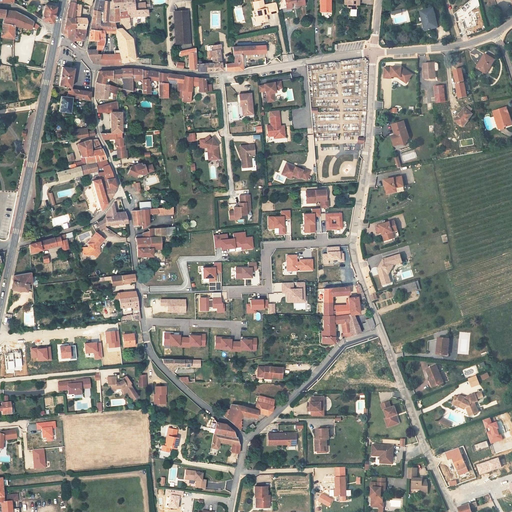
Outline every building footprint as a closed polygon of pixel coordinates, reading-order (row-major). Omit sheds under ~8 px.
[(77,0),(70,0),(69,7),(67,18),(75,19),(75,17),(74,17),(77,0)] [(77,0),(74,17),(75,17),(75,19),(74,27),(86,29),(87,21),(85,18),(78,18),(79,4),(84,4),(84,7),(88,7),(89,0),(77,0)] [(101,14),(101,0),(95,0),(93,14),(98,14),(101,14)] [(106,23),(111,23),(108,12),(105,12),(105,7),(109,7),(108,1),(103,0),(101,0),(101,14),(105,14),(106,23)] [(132,12),(132,7),(132,1),(131,0),(116,0),(117,7),(121,7),(121,11),(129,10),(130,12),(132,12)] [(268,21),(266,14),(266,12),(270,11),(270,13),(278,11),(276,3),(267,5),(266,6),(266,8),(265,9),(263,0),(262,0),(261,0),(260,0),(254,0),(255,2),(253,2),(255,11),(258,10),(259,15),(255,16),(257,23),(268,21)] [(295,1),(295,3),(296,5),(300,4),(300,6),(305,5),(303,0),(284,0),(286,9),(292,8),(291,4),(291,2),(295,1)] [(319,0),(320,12),(330,12),(329,0),(319,0)] [(46,20),(54,22),(58,6),(46,4),(43,18),(46,20)] [(121,7),(117,7),(109,7),(105,7),(105,12),(108,12),(111,23),(117,24),(118,29),(121,28),(122,23),(121,11),(121,7)] [(419,12),(424,31),(438,28),(433,9),(419,12)] [(17,11),(7,10),(7,16),(4,17),(3,35),(15,37),(16,24),(34,28),(34,26),(39,29),(42,24),(35,20),(28,15),(23,13),(17,11)] [(144,12),(132,12),(130,12),(129,10),(121,11),(122,23),(127,28),(131,27),(131,18),(149,16),(148,11),(144,12)] [(175,12),(177,45),(191,43),(189,11),(175,12)] [(118,34),(118,29),(117,24),(111,23),(106,23),(105,14),(101,14),(98,14),(93,14),(92,17),(91,32),(106,32),(109,33),(118,34)] [(73,31),(74,27),(75,19),(67,18),(65,29),(64,34),(72,40),(74,42),(76,39),(77,32),(73,31)] [(122,55),(123,64),(134,61),(129,38),(121,28),(118,29),(118,34),(121,49),(122,55)] [(84,48),(85,33),(77,32),(76,39),(81,40),(80,46),(84,48)] [(97,42),(97,53),(104,54),(106,41),(106,32),(91,32),(90,42),(97,42)] [(228,72),(244,69),(242,53),(266,50),(266,44),(235,47),(235,48),(237,63),(227,65),(228,72)] [(208,64),(209,72),(224,72),(223,59),(224,59),(223,45),(215,46),(216,51),(213,52),(214,60),(214,65),(208,64)] [(198,69),(198,64),(197,49),(182,51),(180,58),(189,57),(191,71),(198,69)] [(30,56),(16,53),(16,62),(29,64),(30,56)] [(104,54),(97,53),(90,53),(91,58),(93,63),(102,65),(104,54)] [(115,55),(104,54),(102,65),(107,67),(108,65),(123,66),(123,64),(122,55),(115,55)] [(477,69),(486,74),(494,61),(485,55),(477,69)] [(198,64),(198,69),(199,72),(209,72),(208,64),(198,64)] [(425,80),(430,80),(435,80),(435,72),(438,72),(439,71),(439,66),(438,65),(436,65),(436,64),(425,64),(425,80)] [(383,79),(390,80),(390,78),(396,78),(400,79),(400,78),(404,81),(406,78),(408,80),(411,76),(401,70),(400,70),(400,69),(390,68),(390,69),(383,69),(383,79)] [(463,68),(453,70),(458,99),(468,97),(463,68)] [(61,78),(59,87),(73,89),(76,72),(63,69),(61,78)] [(109,87),(111,87),(112,78),(122,78),(122,72),(114,72),(102,73),(100,74),(98,84),(109,87)] [(160,80),(160,73),(156,73),(150,72),(143,72),(143,79),(144,79),(144,94),(149,95),(149,90),(149,86),(149,79),(160,80)] [(160,73),(160,80),(161,92),(161,97),(161,99),(170,98),(170,83),(169,74),(160,73)] [(176,75),(176,83),(179,83),(180,98),(185,97),(183,76),(176,75)] [(197,78),(191,78),(183,76),(185,97),(187,97),(188,98),(189,100),(192,101),(194,100),(192,86),(200,85),(201,95),(209,93),(207,78),(199,78),(197,78)] [(269,99),(276,97),(275,93),(278,92),(277,89),(283,88),(282,81),(266,84),(266,85),(267,90),(269,99)] [(108,101),(109,94),(109,87),(98,84),(97,84),(96,100),(108,101)] [(119,96),(120,92),(121,89),(111,87),(109,87),(109,94),(119,96)] [(443,88),(435,88),(435,104),(445,103),(443,88)] [(91,93),(73,89),(71,99),(61,97),(60,105),(59,112),(71,114),(73,99),(90,102),(91,93)] [(240,93),(241,102),(245,102),(245,106),(246,113),(255,112),(253,92),(240,93)] [(111,113),(120,113),(120,103),(97,109),(98,116),(101,115),(111,114),(111,113)] [(454,122),(455,122),(461,126),(467,119),(468,120),(473,114),(464,108),(454,122)] [(498,130),(508,127),(505,117),(508,116),(506,109),(493,113),(498,130)] [(111,113),(111,114),(112,133),(124,133),(124,112),(120,113),(111,113)] [(281,138),(287,137),(286,126),(282,126),(280,126),(280,124),(282,124),(281,116),(272,117),(273,126),(269,126),(270,137),(276,136),(281,135),(281,138)] [(389,138),(392,146),(396,144),(400,146),(405,144),(407,139),(402,123),(391,127),(394,136),(389,138)] [(373,135),(381,136),(382,128),(374,127),(373,135)] [(73,132),(74,140),(96,137),(94,132),(88,133),(87,129),(73,132)] [(125,140),(124,133),(112,133),(110,133),(101,133),(105,141),(107,141),(117,140),(118,148),(125,148),(125,140)] [(187,133),(187,142),(195,141),(195,133),(187,133)] [(206,141),(207,144),(210,149),(212,152),(213,158),(221,157),(220,146),(214,139),(213,139),(211,137),(206,141)] [(87,143),(92,158),(97,156),(100,163),(107,161),(108,160),(98,141),(92,142),(87,143)] [(92,158),(87,143),(80,145),(83,155),(87,154),(88,159),(92,158)] [(243,146),(245,160),(246,159),(247,167),(255,166),(254,155),(258,155),(257,144),(243,146)] [(212,152),(210,149),(211,160),(221,159),(221,157),(213,158),(212,152)] [(97,156),(92,158),(88,159),(89,166),(97,164),(100,163),(97,156)] [(101,176),(102,180),(103,181),(115,178),(113,174),(107,161),(100,163),(97,164),(100,171),(105,169),(106,174),(101,176)] [(74,170),(63,173),(58,175),(61,182),(100,171),(97,164),(89,166),(78,169),(74,170)] [(132,171),(130,175),(138,179),(140,175),(143,173),(144,175),(153,172),(152,170),(154,169),(153,166),(147,168),(146,166),(144,166),(143,164),(136,167),(134,172),(132,171)] [(288,164),(285,172),(290,174),(289,177),(293,178),(294,177),(301,180),(302,179),(309,181),(312,172),(305,169),(305,170),(297,167),(297,169),(296,168),(295,166),(288,164)] [(402,176),(384,179),(386,195),(404,192),(402,176)] [(103,181),(109,205),(115,195),(117,187),(115,178),(103,181)] [(103,181),(102,180),(94,182),(95,183),(101,203),(103,212),(107,208),(109,205),(103,181)] [(98,204),(101,203),(95,183),(92,183),(86,192),(87,193),(93,185),(98,204)] [(321,209),(329,208),(328,201),(326,201),(326,191),(315,191),(315,193),(306,194),(307,204),(316,203),(316,202),(321,202),(321,209)] [(54,205),(53,192),(45,193),(45,198),(50,198),(51,205),(54,205)] [(84,194),(79,201),(80,205),(87,202),(84,194)] [(251,196),(241,197),(242,205),(241,205),(241,208),(235,209),(235,212),(231,213),(231,221),(236,221),(236,218),(242,218),(242,216),(248,216),(248,210),(252,210),(251,196)] [(128,217),(127,212),(116,212),(115,206),(109,213),(108,215),(109,228),(130,226),(129,220),(128,217)] [(170,208),(154,210),(152,210),(152,216),(160,215),(160,217),(170,216),(170,208)] [(311,208),(311,213),(303,214),(303,233),(315,233),(315,217),(320,217),(320,208),(311,208)] [(134,211),(135,218),(141,218),(142,224),(149,224),(150,210),(143,211),(134,211)] [(280,216),(267,216),(268,229),(274,229),(275,235),(285,234),(284,219),(290,219),(290,210),(280,210),(280,216)] [(341,212),(325,213),(325,230),(342,230),(341,212)] [(384,243),(398,238),(396,232),(393,223),(375,229),(377,235),(381,234),(384,243)] [(165,236),(172,236),(171,229),(148,232),(148,234),(137,235),(137,239),(151,238),(165,236)] [(227,233),(213,235),(214,248),(220,248),(220,249),(235,248),(235,250),(253,249),(252,236),(245,237),(245,232),(232,233),(232,238),(227,239),(227,233)] [(96,233),(89,243),(89,245),(89,249),(84,250),(85,257),(94,256),(97,258),(101,253),(101,251),(99,251),(99,248),(105,240),(96,233)] [(31,255),(43,252),(62,246),(64,254),(71,252),(67,235),(63,236),(63,237),(61,237),(59,238),(59,237),(31,245),(31,255)] [(164,251),(165,236),(151,238),(152,247),(138,248),(138,250),(139,250),(140,256),(139,258),(154,258),(155,251),(164,251)] [(138,247),(138,248),(152,247),(151,238),(137,239),(137,243),(138,243),(139,247),(138,247)] [(286,272),(313,271),(312,258),(297,259),(297,254),(285,254),(286,272)] [(377,267),(382,286),(394,283),(389,267),(403,263),(401,254),(380,260),(381,265),(377,267)] [(234,267),(235,279),(252,278),(252,271),(256,271),(256,261),(247,262),(248,266),(234,267)] [(202,267),(202,283),(215,283),(215,273),(221,273),(221,262),(213,262),(213,267),(202,267)] [(33,275),(23,277),(16,278),(13,291),(29,294),(30,286),(34,285),(33,275)] [(136,275),(113,277),(114,284),(137,281),(136,275)] [(392,288),(394,296),(418,289),(416,281),(392,288)] [(286,303),(305,303),(304,282),(281,283),(282,296),(285,296),(286,303)] [(325,288),(325,317),(333,317),(349,315),(349,305),(332,305),(332,295),(350,295),(350,287),(325,288)] [(215,313),(224,313),(224,303),(221,303),(220,292),(212,293),(212,297),(198,298),(199,311),(215,310),(215,313)] [(349,322),(349,335),(359,331),(354,315),(359,315),(360,298),(349,298),(349,305),(349,315),(349,322)] [(120,301),(121,309),(133,308),(134,317),(121,318),(122,323),(142,321),(139,299),(120,301)] [(166,313),(185,313),(185,299),(160,299),(160,306),(166,306),(166,313)] [(262,310),(262,299),(249,299),(249,303),(246,303),(246,313),(256,313),(256,310),(262,310)] [(322,341),(335,341),(336,322),(343,322),(349,322),(349,315),(333,317),(325,317),(325,330),(322,330),(322,341)] [(205,347),(205,334),(188,334),(188,337),(180,337),(180,333),(163,333),(163,346),(205,347)] [(125,336),(126,347),(126,348),(136,347),(135,335),(125,336)] [(215,351),(256,350),(256,338),(239,338),(239,341),(231,341),(231,337),(214,337),(215,351)] [(433,356),(439,357),(442,358),(444,350),(445,351),(446,347),(446,341),(435,340),(433,356)] [(442,358),(439,357),(438,359),(445,360),(448,347),(446,347),(445,351),(444,350),(442,358)] [(175,369),(195,369),(195,362),(165,361),(165,365),(173,373),(175,369)] [(259,377),(266,378),(266,377),(274,378),(283,379),(284,369),(267,368),(260,367),(259,377)] [(429,381),(432,388),(440,385),(433,367),(423,371),(427,381),(429,381)] [(468,378),(471,388),(480,384),(476,375),(468,378)] [(108,377),(108,385),(112,385),(112,389),(122,388),(125,393),(128,391),(134,400),(138,397),(130,384),(131,383),(126,377),(122,379),(123,380),(120,382),(116,382),(116,377),(108,377)] [(68,394),(74,394),(81,393),(81,389),(84,389),(83,380),(75,380),(75,381),(75,384),(71,385),(71,381),(58,382),(58,390),(67,390),(68,394)] [(164,394),(167,394),(166,386),(156,386),(157,394),(155,394),(155,404),(164,403),(164,394)] [(261,394),(259,400),(276,403),(276,397),(261,394)] [(448,405),(453,408),(454,405),(463,409),(466,418),(475,415),(471,405),(474,404),(474,401),(480,399),(480,397),(481,397),(480,394),(479,394),(478,394),(472,396),(466,398),(466,400),(465,400),(462,399),(456,396),(455,399),(452,398),(448,405)] [(317,413),(317,409),(317,405),(319,404),(319,398),(307,399),(307,405),(306,405),(306,407),(303,407),(303,414),(317,413)] [(238,405),(230,404),(230,409),(225,409),(224,416),(230,421),(242,431),(245,427),(239,422),(241,415),(255,416),(256,410),(272,413),(276,409),(276,403),(259,400),(258,400),(257,405),(257,408),(244,406),(238,405)] [(1,403),(2,414),(10,414),(9,402),(1,403)] [(381,411),(384,419),(387,427),(396,424),(393,416),(394,416),(391,407),(387,409),(385,402),(378,405),(380,411),(381,411)] [(212,434),(233,438),(233,433),(224,424),(214,423),(214,422),(210,418),(208,433),(212,434)] [(447,425),(437,421),(435,425),(445,429),(447,425)] [(54,427),(54,440),(56,440),(55,422),(36,423),(36,430),(41,430),(41,442),(52,441),(51,427),(54,427)] [(0,434),(0,448),(2,449),(2,440),(7,439),(16,438),(14,429),(3,431),(4,434),(0,434)] [(177,439),(178,431),(169,430),(166,448),(163,447),(162,452),(169,453),(170,449),(177,450),(179,439),(177,439)] [(313,454),(316,453),(322,453),(322,448),(325,448),(324,441),(326,441),(325,432),(313,432),(314,444),(313,444),(313,454)] [(236,439),(212,434),(208,455),(215,456),(218,441),(230,443),(229,454),(238,455),(238,451),(237,446),(236,439)] [(285,449),(293,449),(292,436),(268,437),(268,448),(285,447),(285,449)] [(474,444),(477,451),(486,448),(483,441),(474,444)] [(378,464),(388,465),(388,458),(390,458),(391,447),(370,446),(369,457),(378,457),(378,464)] [(32,450),(33,469),(45,469),(44,449),(32,450)] [(464,470),(462,465),(459,457),(450,460),(455,473),(464,470)] [(415,469),(406,469),(406,479),(411,479),(410,490),(419,491),(419,493),(426,493),(426,485),(424,480),(420,480),(420,479),(414,479),(415,469)] [(197,476),(197,474),(186,473),(185,482),(197,483),(196,491),(205,491),(206,483),(202,482),(202,477),(197,476)] [(0,486),(3,486),(3,485),(9,485),(8,478),(3,478),(0,478),(0,486)] [(334,492),(334,498),(338,498),(344,498),(343,479),(333,479),(334,492)] [(370,498),(370,508),(379,508),(379,504),(381,504),(381,503),(381,498),(379,498),(379,493),(381,493),(383,491),(383,484),(375,484),(375,487),(374,488),(374,489),(370,489),(369,498),(370,498)] [(255,510),(267,509),(266,497),(264,498),(263,489),(252,490),(252,500),(254,500),(255,510)] [(5,504),(12,504),(18,503),(17,496),(4,497),(5,504)] [(321,496),(317,503),(327,508),(331,502),(321,496)] [(180,511),(180,502),(170,503),(170,511),(180,511)]
